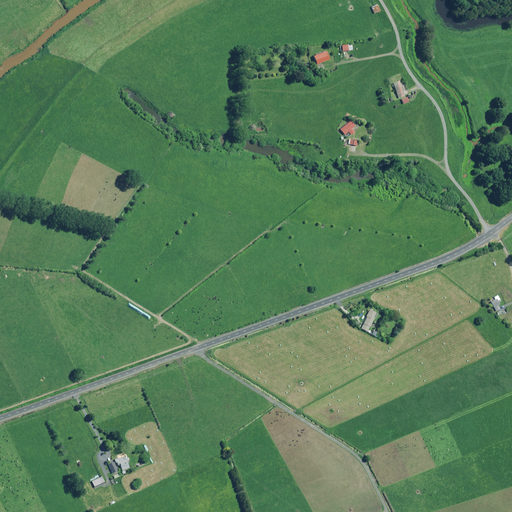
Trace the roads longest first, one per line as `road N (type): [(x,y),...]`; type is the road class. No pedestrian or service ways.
road 1 (unclassified): [(0,419),(430,265),(511,216)]
road 2 (unknown): [(490,232),(449,174),(440,115),(406,69),(380,0)]
